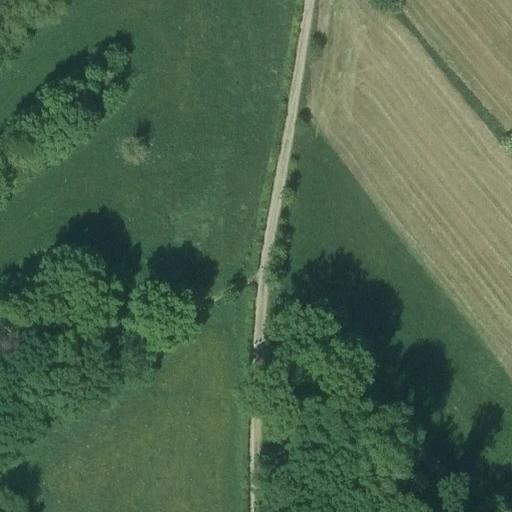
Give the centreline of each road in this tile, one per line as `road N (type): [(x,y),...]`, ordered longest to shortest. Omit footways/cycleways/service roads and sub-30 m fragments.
road 1 (track): [(254,511),(260,277),(308,0)]
road 2 (track): [(260,277),(165,330),(59,363),(0,407)]
